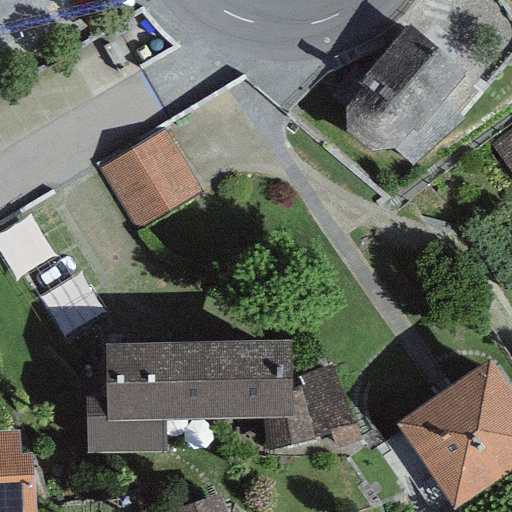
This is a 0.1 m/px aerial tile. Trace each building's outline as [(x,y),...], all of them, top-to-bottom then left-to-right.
[(458,80),(411,41),(350,113),(348,143),(365,156),(398,151),(458,80)] [(511,132),(490,149),(511,178),(511,132)] [(158,150),(101,183),(136,242),(193,209),(158,150)] [(289,355),(105,360),(106,406),(86,407),(87,462),(166,460),(165,431),(264,429),(291,428),(290,383),(289,355)] [(329,371),(290,383),(291,428),(264,429),(268,456),(330,440),(336,454),(359,442),(329,371)] [(511,403),(491,373),(397,438),(449,511),(463,511),(511,478),(511,403)] [(20,441),(0,441),(0,511),(32,511),(32,468),(21,468),(20,441)]
